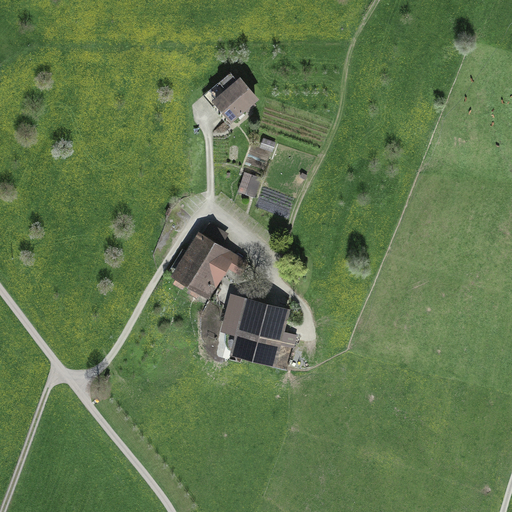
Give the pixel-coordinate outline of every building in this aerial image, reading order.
[(230,72),(203,95),(225,121),(230,117),(231,119),(255,98),(240,80),(238,81),(230,72)] [(275,144),(264,139),(261,147),(272,151),(275,144)] [(256,197),(261,178),(252,176),(247,194),(256,197)] [(177,278),(209,297),(227,268),(238,275),(245,262),(218,246),(225,234),(210,225),(177,278)] [(250,302),(237,352),(270,361),(273,350),(277,351),(279,343),(275,342),(283,310),(250,302)]
